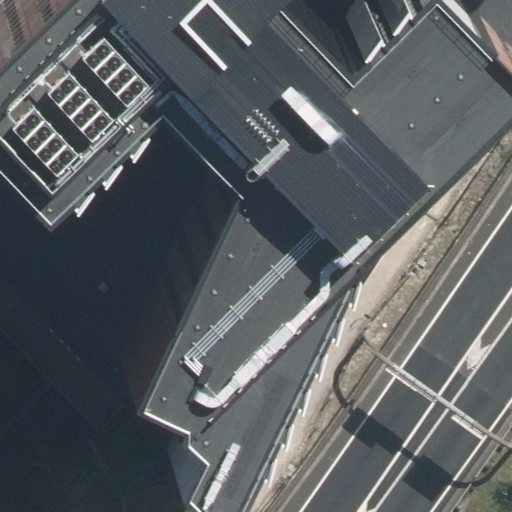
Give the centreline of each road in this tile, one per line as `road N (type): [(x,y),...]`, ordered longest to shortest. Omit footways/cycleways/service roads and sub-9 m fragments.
road 1 (motorway): [(329,511),(511,239)]
road 2 (motorway): [(399,511),(511,364)]
